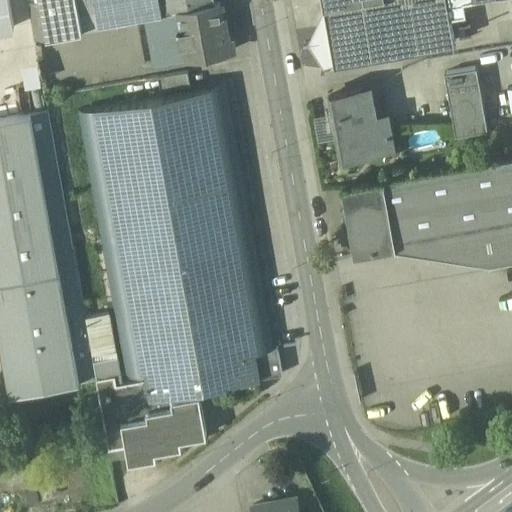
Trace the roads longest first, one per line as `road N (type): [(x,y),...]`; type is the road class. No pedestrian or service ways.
road 1 (unclassified): [(258,0),(334,408)]
road 2 (tertiary): [(334,408),(270,421),(146,511)]
road 3 (unclassified): [(511,471),(443,478),(360,458)]
